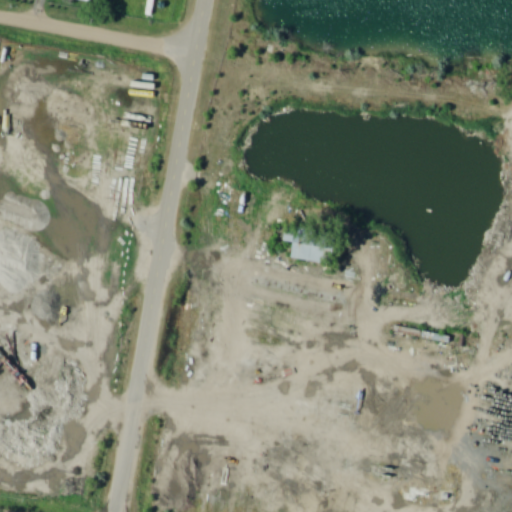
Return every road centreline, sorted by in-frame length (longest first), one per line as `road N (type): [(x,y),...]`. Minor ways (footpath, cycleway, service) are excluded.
road 1 (tertiary): [(116,511),(206,0)]
road 2 (residential): [(511,100),(356,84),(0,17)]
